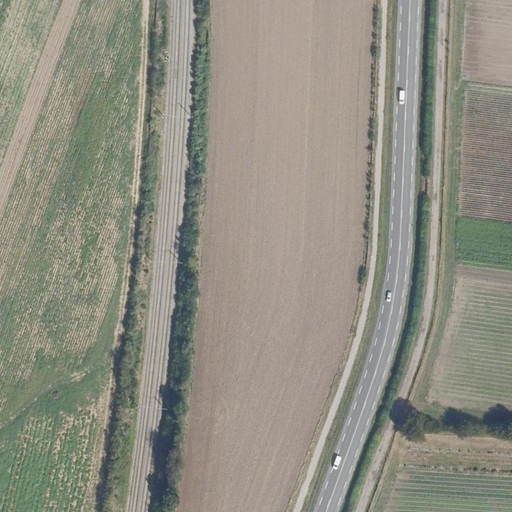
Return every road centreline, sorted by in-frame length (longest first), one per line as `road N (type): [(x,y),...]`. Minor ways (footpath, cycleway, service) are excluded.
road 1 (secondary): [(410,0),(390,322),(326,511)]
road 2 (track): [(511,407),(416,398),(440,320),(457,0)]
